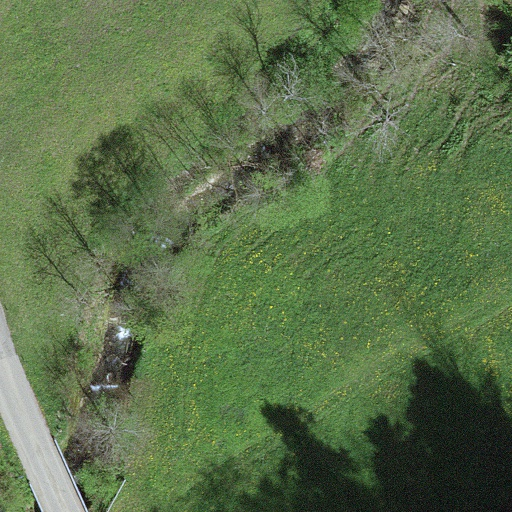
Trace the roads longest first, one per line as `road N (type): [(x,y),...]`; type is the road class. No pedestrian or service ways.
road 1 (track): [(216,511),(256,472),(511,285)]
road 2 (residential): [(64,511),(0,353)]
